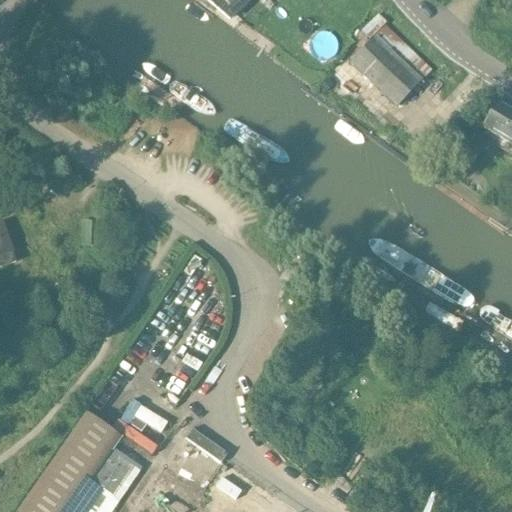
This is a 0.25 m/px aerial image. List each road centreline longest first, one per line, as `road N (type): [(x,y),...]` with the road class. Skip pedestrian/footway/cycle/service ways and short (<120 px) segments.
road 1 (residential): [(318,511),(210,427),(244,331),(246,271),(226,248),(19,111),(0,87)]
road 2 (track): [(0,483),(105,349),(179,217)]
road 3 (tertiary): [(511,82),(412,0)]
